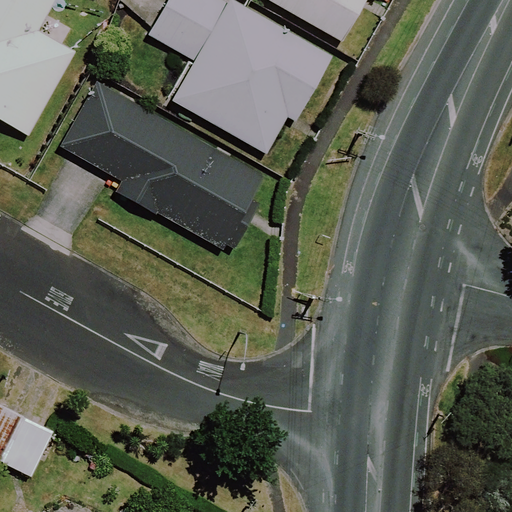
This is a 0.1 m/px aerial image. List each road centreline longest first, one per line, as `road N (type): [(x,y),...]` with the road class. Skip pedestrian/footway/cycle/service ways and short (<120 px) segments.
road 1 (unclassified): [(380,415),(311,415),(221,394),(0,276)]
road 2 (secondary): [(398,262),(460,90),(510,0)]
road 3 (secondary): [(380,415),(398,262)]
